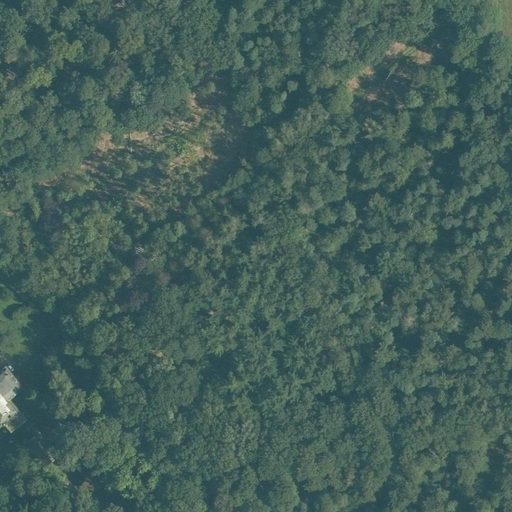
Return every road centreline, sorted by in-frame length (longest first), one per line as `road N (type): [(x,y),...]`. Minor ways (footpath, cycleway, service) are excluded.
road 1 (track): [(210,480),(129,429),(83,338),(0,262)]
road 2 (unclassified): [(54,511),(87,416),(119,418)]
